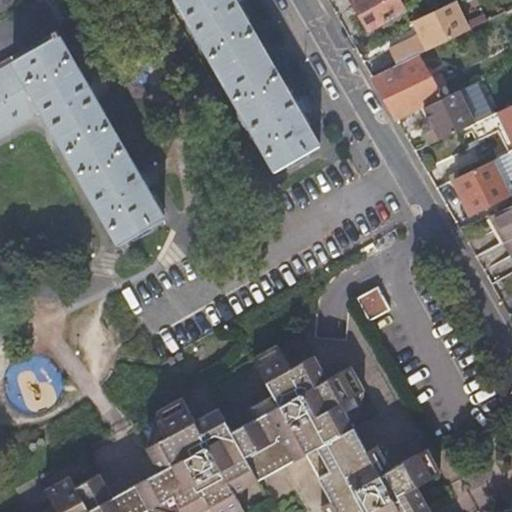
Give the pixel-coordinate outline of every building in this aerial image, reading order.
[(175,0),(176,1),(177,0),(178,0),(188,16),(185,17),(194,31),(196,30),(205,45),(202,46),(239,110),(241,109),(251,126),(249,127),(273,170),(286,163),(285,161),(303,150),(305,152),(317,145),(306,125),(304,126),(298,116),(304,112),(297,100),(291,104),(281,87),(284,86),(246,20),(244,21),(235,4),(237,3),(241,1),(240,0),(175,0)] [(347,0),(363,32),(401,14),(393,0),(347,0)] [(386,49),(394,64),(415,54),(466,29),(452,0),(410,21),(418,36),(413,39),(412,36),(386,49)] [(393,0),(401,14),(414,7),(410,0),(393,0)] [(59,141),(57,142),(83,186),(85,185),(94,201),(92,202),(117,246),(129,239),(128,237),(147,226),(148,228),(161,221),(150,200),(148,202),(142,191),(148,187),(141,175),(135,179),(126,163),(128,161),(101,115),(99,116),(90,100),(96,96),(90,84),(83,88),(74,71),(76,70),(54,32),(50,35),(52,39),(0,68),(0,136),(41,113),(48,126),(50,125),(59,141)] [(426,105),(440,98),(415,54),(394,64),(369,76),(395,120),(422,107),(426,105)] [(468,124),(473,122),(457,89),(440,98),(426,105),(434,120),(420,127),(428,144),(468,124)] [(511,103),(473,122),(468,124),(475,138),(476,140),(497,130),(504,127),(511,143),(511,103)] [(427,118),(420,127),(434,120),(426,105),(422,107),(427,118)] [(497,130),(507,151),(511,148),(511,143),(504,127),(497,130)] [(511,148),(507,151),(453,177),(470,213),(507,196),(499,180),(511,173),(511,171),(509,165),(511,163),(511,148)] [(505,224),(511,235),(511,203),(493,212),(501,226),(505,224)] [(488,214),(503,240),(511,236),(511,235),(505,224),(501,226),(493,212),(488,214)] [(511,236),(503,240),(511,256),(511,236)] [(250,354),(255,365),(279,352),(273,341),(250,354)] [(361,511),(365,510),(366,511),(419,511),(427,508),(413,483),(407,486),(399,470),(418,460),(413,451),(387,465),(376,471),(363,447),(350,423),(337,400),(361,387),(347,362),(323,375),(310,351),(286,364),(279,352),(255,365),(269,391),(275,402),(251,415),(228,427),(215,404),(192,416),(179,393),(154,406),(167,430),(144,442),(157,467),(170,492),(178,506),(201,494),(207,503),(211,511),(221,511),(239,503),(232,490),(226,480),(250,467),(255,477),(302,451),(328,498),(335,511),(361,511)] [(350,423),(361,387),(337,400),(350,423)] [(245,404),(251,415),(275,402),(269,391),(245,404)] [(154,406),(144,442),(167,430),(154,406)] [(412,427),(420,442),(425,439),(417,424),(412,427)] [(374,441),(363,447),(376,471),(387,465),(374,441)] [(424,445),(413,451),(418,460),(426,476),(437,470),(424,445)] [(426,476),(418,460),(399,470),(407,486),(413,483),(426,476)] [(146,505),(170,492),(157,467),(133,480),(146,505)] [(232,490),(255,477),(250,467),(226,480),(232,490)] [(132,511),(146,505),(133,480),(109,493),(96,469),(71,483),(47,496),(54,509),(55,511),(132,511)] [(41,485),(47,496),(71,483),(65,472),(41,485)] [(146,505),(169,511),(181,511),(178,506),(170,492),(146,505)] [(181,511),(191,511),(207,503),(201,494),(178,506),(181,511)] [(321,511),(335,511),(328,498),(317,504),(321,511)] [(243,511),(239,503),(221,511),(243,511)]
